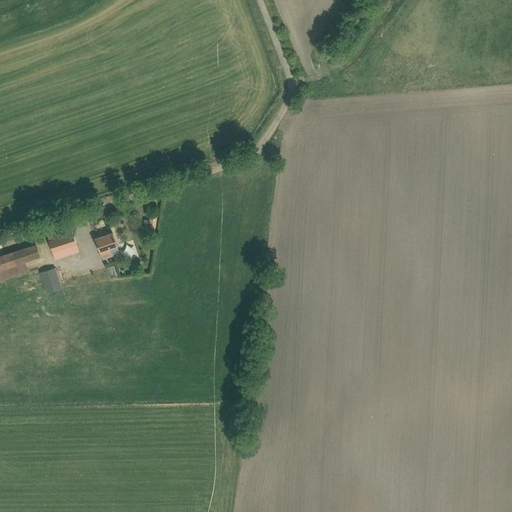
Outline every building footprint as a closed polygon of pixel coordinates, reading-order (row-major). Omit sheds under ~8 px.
[(155,233),(158,216),(151,215),(149,232),(155,233)] [(69,223),(46,230),(55,259),(72,254),(74,261),(81,259),(78,252),(72,232),(69,223)] [(117,244),(116,241),(112,232),(95,238),(98,247),(102,257),(112,254),(109,247),(117,244)] [(40,256),(39,254),(36,244),(0,256),(0,279),(27,270),(24,261),(40,256)] [(118,266),(111,269),(116,279),(122,276),(118,266)] [(62,288),(56,267),(41,272),(47,293),(62,288)]
